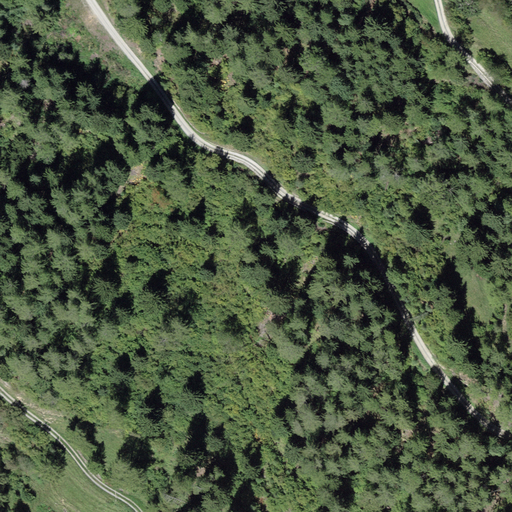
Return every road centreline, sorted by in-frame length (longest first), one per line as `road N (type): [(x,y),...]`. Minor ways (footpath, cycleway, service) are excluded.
road 1 (track): [(91,0),(194,143),(249,164),(373,248),(430,359),(474,410),(511,438)]
road 2 (track): [(0,389),(136,511)]
road 3 (track): [(438,0),(458,46),(511,96)]
